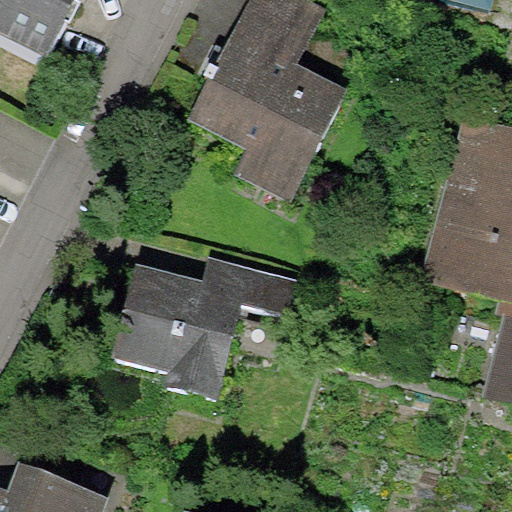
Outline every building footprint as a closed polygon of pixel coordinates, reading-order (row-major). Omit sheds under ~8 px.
[(0,0),(0,32),(45,56),(74,0),(0,0)] [(326,8),(310,0),(248,0),(189,120),(244,147),(230,175),(290,205),(348,88),(299,64),(326,8)] [(504,315),(485,401),(511,406),(511,128),(466,120),(421,280),(499,299),(496,313),(504,315)] [(203,279),(134,262),(110,356),(167,371),(164,386),(217,400),(242,304),(290,316),(299,280),(208,257),(203,279)] [(103,511),(109,496),(18,463),(7,491),(0,488),(0,511),(103,511)]
